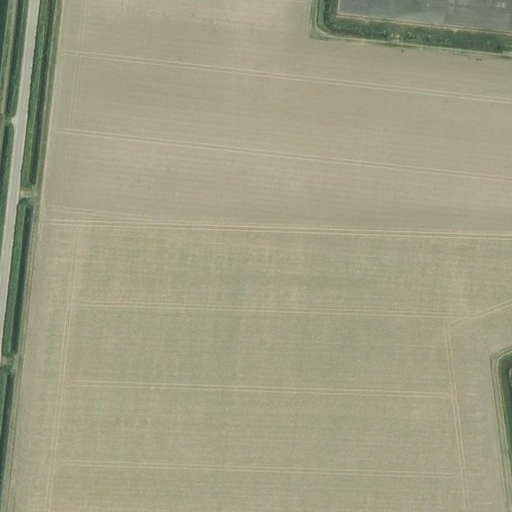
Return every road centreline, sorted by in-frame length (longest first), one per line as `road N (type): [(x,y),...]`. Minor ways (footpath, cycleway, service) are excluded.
road 1 (unclassified): [(0,312),(34,0)]
road 2 (track): [(511,57),(301,33)]
road 3 (track): [(337,21),(511,40)]
road 4 (track): [(511,511),(493,357),(511,350)]
